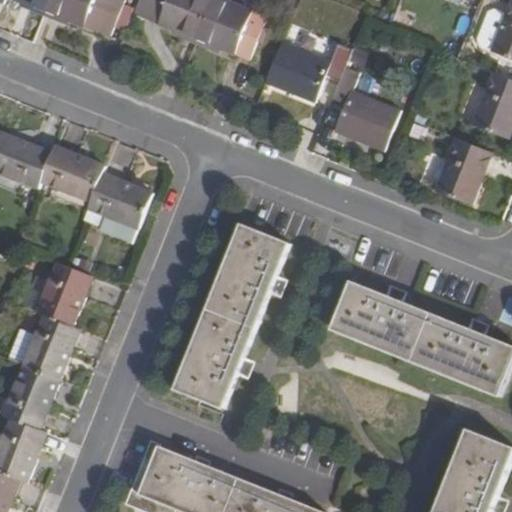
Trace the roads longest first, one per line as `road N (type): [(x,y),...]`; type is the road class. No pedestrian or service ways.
road 1 (residential): [(70,511),(214,153)]
road 2 (residential): [(511,271),(214,153)]
road 3 (residential): [(214,153),(0,67)]
